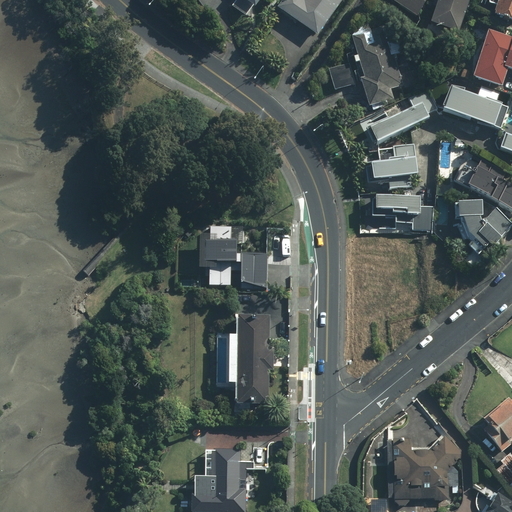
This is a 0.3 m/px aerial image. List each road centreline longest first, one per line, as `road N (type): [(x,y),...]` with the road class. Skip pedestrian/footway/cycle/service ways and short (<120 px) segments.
road 1 (secondary): [(119,0),(245,94),(307,165),(327,249),(325,440)]
road 2 (residential): [(511,285),(325,440)]
